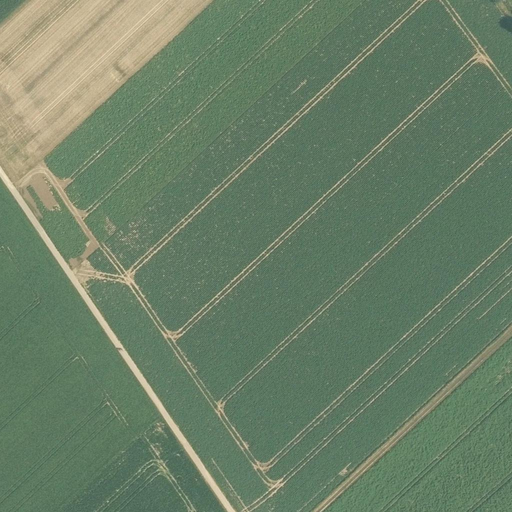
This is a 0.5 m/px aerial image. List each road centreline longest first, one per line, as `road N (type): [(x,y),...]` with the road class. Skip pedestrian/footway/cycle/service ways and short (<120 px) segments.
road 1 (track): [(228,511),(0,174)]
road 2 (track): [(511,331),(317,511)]
